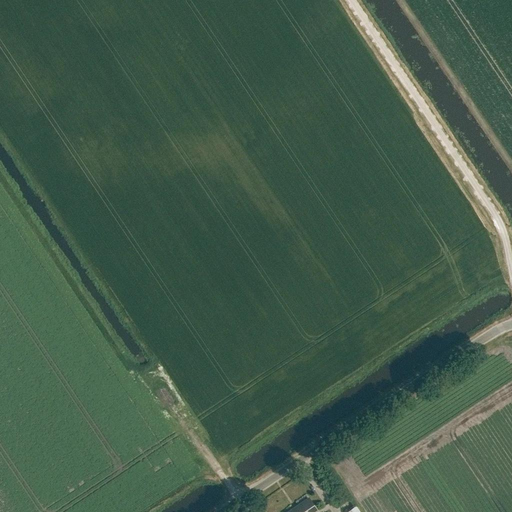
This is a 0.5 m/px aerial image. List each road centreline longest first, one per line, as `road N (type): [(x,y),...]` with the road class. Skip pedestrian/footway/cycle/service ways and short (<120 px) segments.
road 1 (unclassified): [(223,511),(511,324)]
road 2 (unclassified): [(511,274),(495,216),(350,0)]
